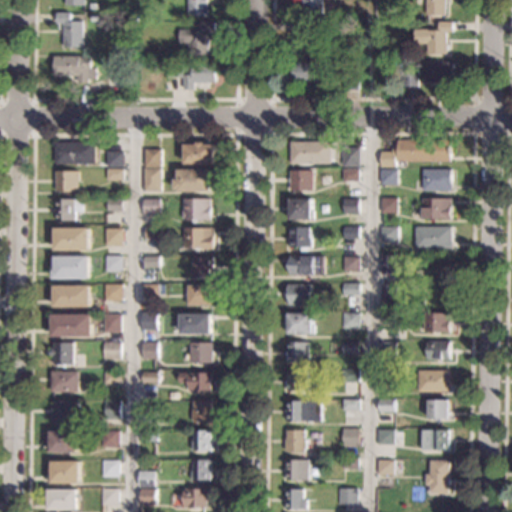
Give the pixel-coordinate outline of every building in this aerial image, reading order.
[(207,0),(207,16),(187,16),(187,5),(184,5),(184,0),(207,0)] [(322,0),(322,15),(302,15),(302,0),(322,0)] [(444,0),(444,15),(425,15),(425,0),(444,0)] [(71,22),(83,22),(84,47),(64,47),(64,24),(57,24),(57,13),(71,13),(71,22)] [(452,33),(445,33),(445,54),(426,54),(426,45),(414,45),(414,30),(437,30),(437,22),(453,23),(452,33)] [(215,34),(208,34),(208,55),(188,54),(188,44),(179,44),(180,30),(200,30),(200,23),(215,23),(215,34)] [(308,31),(321,31),(320,55),(300,54),(301,33),(294,33),(294,23),(308,23),(308,31)] [(91,69),(97,69),(97,79),(90,79),(90,83),(79,83),(78,76),(55,76),(55,57),(91,57),(91,69)] [(182,77),(168,77),(168,62),(182,62),(182,77)] [(216,83),(194,83),(194,90),(184,90),(184,76),(192,76),(192,63),(216,63),(216,83)] [(315,75),(324,75),(324,90),(313,90),(313,83),(292,82),(292,63),(315,63),(315,75)] [(453,83),(427,82),(427,63),(453,63),(453,83)] [(130,86),(115,86),(115,71),(130,72),(130,86)] [(417,87),(402,87),(402,71),(417,71),(417,87)] [(358,74),(358,89),(343,89),(343,74),(358,74)] [(450,162),(396,162),(396,167),(381,167),(381,152),(393,152),(393,148),(396,148),(396,139),(450,140),(450,162)] [(96,164),(55,165),(55,142),(96,142),(96,164)] [(330,164),(290,164),(290,142),(330,142),(330,164)] [(205,145),(214,145),(214,164),(185,164),(185,145),(197,145),(197,143),(205,143),(205,145)] [(359,167),(342,167),(342,148),(359,148),(359,167)] [(161,168),(145,167),(145,150),(162,150),(161,168)] [(124,167),(107,167),(107,152),(124,152),(124,167)] [(123,170),(123,181),(107,181),(107,169),(123,170)] [(161,192),(144,192),(144,169),(161,169),(161,192)] [(216,179),(211,179),(211,192),(178,192),(178,191),(174,191),(175,178),(178,178),(178,170),(216,170),(216,179)] [(359,170),(359,182),(343,182),(343,170),(359,170)] [(398,185),(381,185),(381,170),(398,170),(398,185)] [(451,192),(422,192),(423,170),(452,170),(451,192)] [(313,190),(289,190),(290,171),(313,171),(313,190)] [(79,192),(56,192),(55,184),(53,184),(53,178),(56,178),(56,172),(78,172),(79,192)] [(83,212),(75,212),(75,220),(57,220),(57,199),(83,199),(83,212)] [(160,214),(143,214),(143,199),(160,200),(160,214)] [(210,206),(212,206),(212,221),(183,221),(183,219),(182,219),(182,211),(183,211),(183,199),(210,199),(210,206)] [(312,221),(290,221),(290,199),(312,200),(312,221)] [(359,214),(342,214),(342,199),(359,199),(359,214)] [(397,213),(381,213),(381,199),(397,199),(397,213)] [(451,220),(421,220),(421,199),(451,199),(451,220)] [(123,212),(108,212),(108,200),(123,200),(123,212)] [(359,240),(343,240),(343,227),(359,227),(359,240)] [(397,242),(381,242),(381,227),(397,227),(397,242)] [(451,248),(415,248),(415,227),(451,227),(451,248)] [(160,240),(144,240),(144,228),(160,228),(160,240)] [(213,248),(184,248),(185,228),(214,229),(213,248)] [(310,239),(311,239),(311,248),(290,248),(290,228),(310,228),(310,239)] [(90,250),(55,250),(55,229),(90,229),(90,250)] [(122,246),(106,246),(106,229),(122,229),(122,246)] [(407,274),(380,274),(381,255),(407,256),(407,274)] [(90,279),(54,279),(54,271),(55,271),(55,256),(90,256),(90,279)] [(123,272),(105,272),(106,256),(123,256),(123,272)] [(160,268),(144,268),(144,256),(160,256),(160,268)] [(212,278),(191,278),(192,257),(213,258),(212,278)] [(325,276),(290,276),(290,257),(325,257),(325,276)] [(359,271),(343,271),(343,257),(359,257),(359,271)] [(359,295),(343,295),(343,284),(359,284),(359,295)] [(122,303),(105,303),(105,285),(122,285),(122,303)] [(165,295),(143,295),(143,285),(165,285),(165,295)] [(211,306),(188,306),(188,285),(211,286),(211,306)] [(312,306),(288,306),(289,285),(312,285),(312,306)] [(91,307),(55,307),(55,286),(91,286),(91,307)] [(396,299),(380,299),(380,286),(396,286),(396,299)] [(159,331),(142,331),(142,313),(159,313),(159,331)] [(359,328),(343,328),(343,313),(359,313),(359,328)] [(400,328),(379,328),(379,313),(401,314),(400,328)] [(211,335),(181,335),(181,314),(183,314),(211,315),(211,335)] [(313,335),(288,335),(288,314),(313,314),(313,335)] [(447,321),(450,321),(450,334),(424,334),(424,314),(447,314),(447,321)] [(93,336),(53,337),(53,315),(93,315),(93,336)] [(121,333),(104,333),(105,315),(121,315),(121,333)] [(121,359),(104,359),(104,342),(121,342),(121,359)] [(158,359),(142,359),(142,342),(158,342),(158,359)] [(343,343),(358,343),(358,355),(329,356),(329,349),(327,349),(327,342),(343,342),(343,343)] [(395,357),(379,357),(379,342),(395,342),(395,357)] [(449,359),(427,359),(427,342),(429,342),(449,342),(449,359)] [(74,365),(54,365),(54,356),(52,356),(51,349),(55,349),(55,343),(74,343),(74,365)] [(212,364),(190,363),(190,343),(212,343),(212,364)] [(308,353),(310,353),(310,362),(288,362),(288,343),(308,343),(308,353)] [(359,371),(359,383),(341,383),(341,370),(359,371)] [(448,392),(418,392),(418,371),(448,371),(448,392)] [(79,392),(52,392),(52,372),(79,372),(79,392)] [(307,382),(309,382),(308,391),(288,391),(288,372),(307,372),(307,382)] [(121,384),(105,384),(105,373),(121,373),(121,384)] [(158,384),(142,384),(142,373),(158,373),(158,384)] [(211,391),(188,391),(188,384),(178,384),(178,374),(211,374),(211,391)] [(394,390),(379,390),(379,374),(394,375),(394,390)] [(358,411),(342,411),(342,400),(358,400),(358,411)] [(394,412),(379,412),(379,400),(394,401),(394,412)] [(80,413),(72,413),(72,423),(52,423),(52,410),(53,410),(53,401),(80,401),(80,413)] [(121,420),(105,420),(105,401),(121,401),(121,420)] [(211,423),(193,423),(193,401),(211,401),(211,423)] [(448,418),(428,418),(428,401),(448,401),(448,418)] [(322,421),(287,421),(287,402),(322,402),(322,421)] [(157,424),(141,424),(141,407),(157,407),(157,424)] [(359,447),(342,447),(342,429),(359,429),(359,447)] [(305,440),(306,440),(306,449),(305,449),(305,452),(285,452),(285,439),(287,439),(287,430),(305,430),(305,440)] [(394,445),(377,445),(378,430),(394,430),(394,445)] [(120,448),(102,448),(103,431),(120,431),(120,448)] [(210,451),(192,451),(192,431),(195,431),(210,431),(210,451)] [(447,450),(421,450),(421,431),(447,431),(447,450)] [(78,452),(51,452),(51,432),(78,432),(78,452)] [(157,443),(143,442),(144,432),(157,432),(157,443)] [(358,469),(342,469),(342,458),(358,459),(358,469)] [(119,479),(102,478),(103,460),(119,460),(119,479)] [(210,481),(192,481),(192,460),(210,460),(210,481)] [(310,481),(287,481),(287,460),(310,460),(310,481)] [(393,475),(377,475),(377,460),(393,461),(393,475)] [(448,494),(429,494),(429,486),(426,486),(426,474),(429,474),(429,461),(448,461),(448,494)] [(81,483),(53,483),(53,462),(81,462),(81,483)] [(155,487),(139,486),(139,471),(156,472),(155,487)] [(119,505),(102,505),(102,488),(119,489),(119,505)] [(156,504),(140,504),(140,489),(156,489),(156,504)] [(209,502),(207,502),(206,508),(184,508),(184,489),(209,489),(209,502)] [(304,500),(307,500),(307,510),(286,510),(286,489),(304,490),(304,500)] [(357,505),(338,504),(338,489),(357,489),(357,505)] [(79,509),(49,510),(48,491),(78,490),(79,509)]
